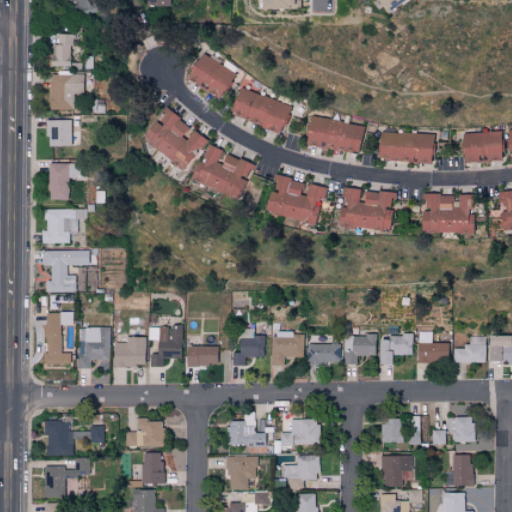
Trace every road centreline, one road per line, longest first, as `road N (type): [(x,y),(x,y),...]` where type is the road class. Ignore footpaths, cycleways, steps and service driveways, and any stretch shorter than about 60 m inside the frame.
road 1 (secondary): [(15,0),(10,511)]
road 2 (residential): [(12,397),(511,391)]
road 3 (residential): [(511,176),(399,178),(297,156),(231,124),(171,68)]
road 4 (residential): [(509,511),(511,391)]
